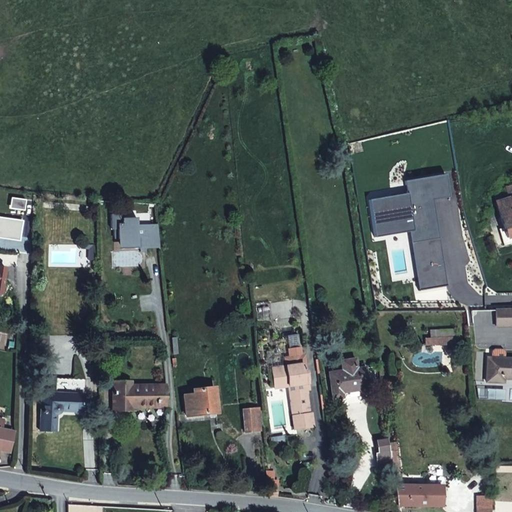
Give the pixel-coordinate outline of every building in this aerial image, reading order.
[(511,184),(506,187),(507,193),(493,197),(495,203),(511,197),(511,184)] [(511,197),(495,203),(503,228),(507,239),(511,237),(511,197)] [(122,213),(110,213),(111,228),(114,228),(114,237),(123,237),(123,242),(137,241),(138,247),(146,246),(146,244),(160,243),(158,222),(137,224),(136,216),(122,217),(122,213)] [(421,213),(392,221),(395,233),(401,232),(419,226),(420,230),(429,228),(426,218),(423,219),(421,213)] [(420,230),(419,226),(401,232),(403,242),(406,252),(425,247),(420,230)] [(511,237),(507,239),(503,228),(499,230),(504,246),(508,244),(511,243),(511,237)] [(403,242),(401,232),(395,233),(398,244),(403,242)] [(380,289),(371,291),(373,299),(381,297),(380,289)] [(511,310),(495,310),(495,314),(483,314),(482,324),(495,324),(495,326),(511,326),(511,310)] [(452,330),(430,330),(430,338),(435,338),(453,337),(452,330)] [(453,337),(435,338),(435,345),(447,345),(447,349),(453,349),(453,337)] [(511,359),(504,359),(505,352),(502,349),(494,349),(491,352),(491,358),(487,358),(486,382),(503,383),(503,378),(511,378),(511,359)] [(309,414),(306,391),(305,388),(308,387),(306,372),(303,372),(302,365),(305,364),(304,355),(284,358),(285,366),(271,368),(274,388),(288,386),(288,387),(294,430),(313,427),(311,413),(309,414)] [(342,371),(329,373),(333,398),(342,397),(341,392),(368,388),(365,367),(356,369),(354,359),(341,361),(342,371)] [(112,382),(112,411),(131,411),(131,408),(165,407),(165,385),(131,386),(131,382),(112,382)] [(183,396),(186,416),(217,413),(214,388),(192,390),(193,394),(183,396)] [(56,393),(50,393),(41,393),(40,431),(56,431),(56,414),(57,414),(58,413),(59,411),(60,411),(83,412),(83,394),(56,393)] [(259,409),(242,410),(245,432),(261,430),(259,409)] [(13,433),(4,431),(0,447),(0,451),(9,453),(11,440),(13,433)] [(375,442),(377,453),(389,451),(387,443),(387,439),(375,442)] [(441,486),(400,486),(400,484),(399,483),(399,481),(398,481),(400,481),(396,450),(390,451),(391,465),(396,505),(441,505),(441,486)] [(391,465),(390,451),(389,451),(377,453),(376,453),(378,467),(391,465)] [(268,495),(277,497),(277,487),(267,487),(268,495)] [(476,497),(476,511),(490,511),(490,496),(476,497)]
